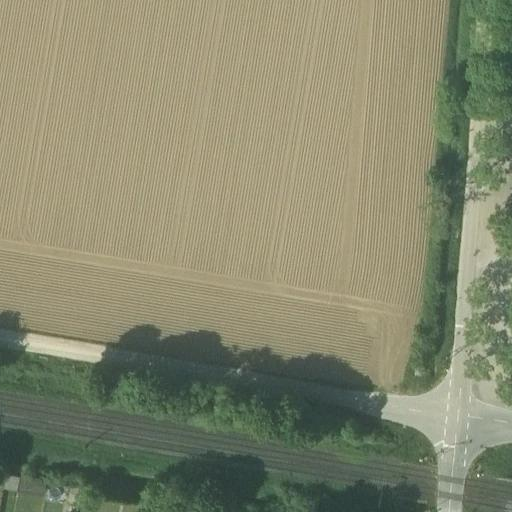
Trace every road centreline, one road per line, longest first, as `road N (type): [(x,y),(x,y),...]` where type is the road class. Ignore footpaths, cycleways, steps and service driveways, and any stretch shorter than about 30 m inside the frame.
road 1 (unclassified): [(456,411),(0,335)]
road 2 (unclassified): [(456,411),(488,0)]
